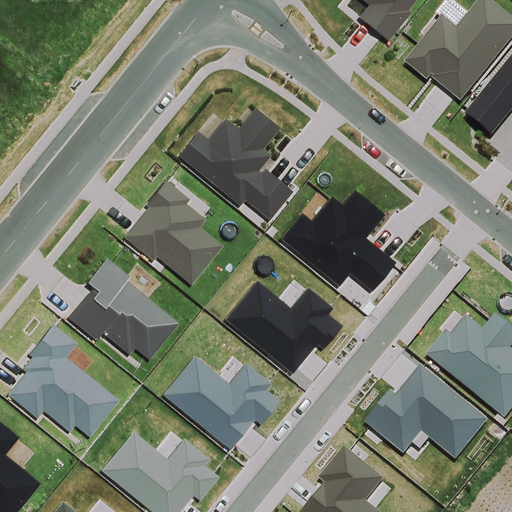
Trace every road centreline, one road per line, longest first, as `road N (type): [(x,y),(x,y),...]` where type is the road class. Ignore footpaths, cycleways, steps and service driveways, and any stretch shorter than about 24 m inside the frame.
road 1 (residential): [(484,213),(239,511)]
road 2 (residential): [(216,0),(484,213)]
road 3 (residential): [(0,257),(210,0)]
